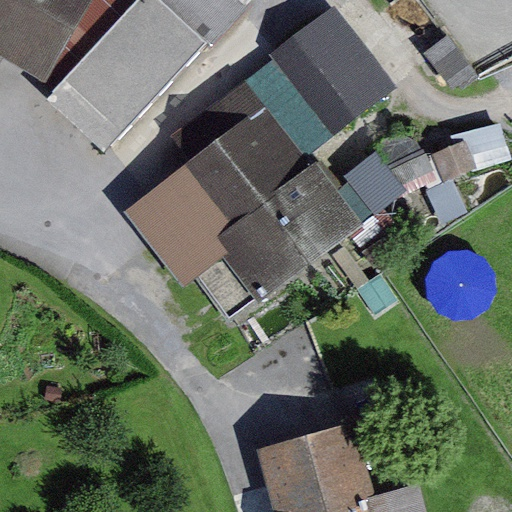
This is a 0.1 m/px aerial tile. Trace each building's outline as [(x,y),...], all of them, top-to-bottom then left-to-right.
[(0,0),(0,74),(3,69),(46,94),(98,0),(0,0)] [(152,0),(140,15),(189,57),(203,41),(215,52),(260,0),(152,0)] [(199,165),(132,216),(192,295),(229,266),(264,311),(368,231),(314,161),(407,90),(343,8),(277,59),(281,65),(181,142),(199,165)] [(104,80),(65,113),(105,160),(144,127),(104,80)] [(367,216),(441,181),(418,133),(344,168),(367,216)] [(361,418),(264,445),(282,511),(437,511),(428,479),(381,492),(361,418)]
